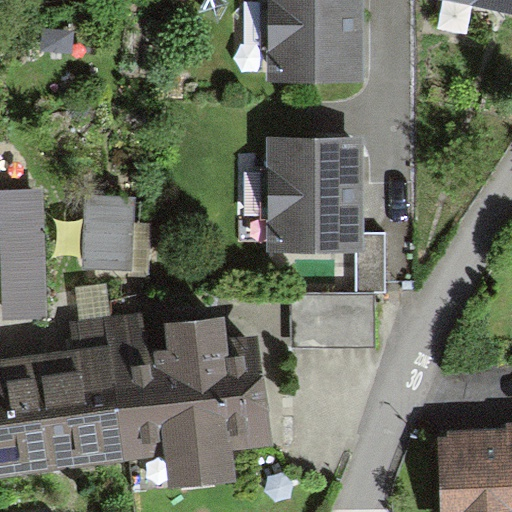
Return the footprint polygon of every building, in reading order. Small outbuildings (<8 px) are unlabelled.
[(269,0),(269,84),(364,84),(363,0),(269,0)] [(511,0),(431,0),(431,5),(511,21),(511,0)] [(267,257),(358,258),(358,294),(375,294),(387,294),(387,233),(366,233),(366,141),(267,141),(267,257)] [(45,192),(0,194),(5,321),(50,319),(45,192)] [(135,202),(86,200),(83,272),(132,274),(135,202)] [(376,351),(375,294),(358,294),(291,294),(291,352),(376,351)] [(0,363),(0,483),(166,464),(170,498),(238,491),(234,456),(276,451),(259,340),(227,342),(225,326),(165,333),(168,348),(155,349),(151,312),(103,319),(107,350),(0,363)] [(439,438),(442,511),(511,511),(511,426),(507,427),(507,436),(439,438)]
